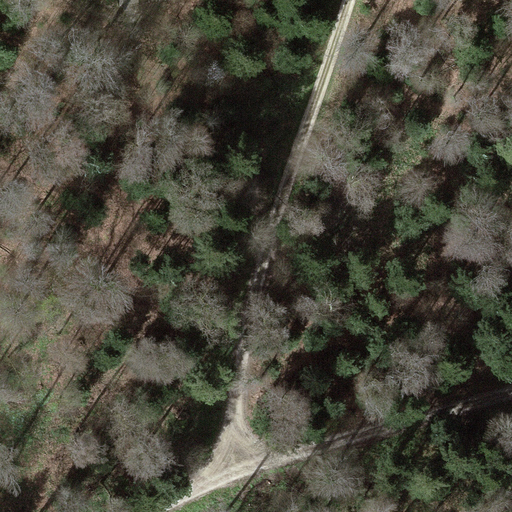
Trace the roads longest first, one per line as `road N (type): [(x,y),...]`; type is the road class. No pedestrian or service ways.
road 1 (track): [(237,461),(255,303),(349,0)]
road 2 (track): [(511,389),(257,464),(237,461)]
